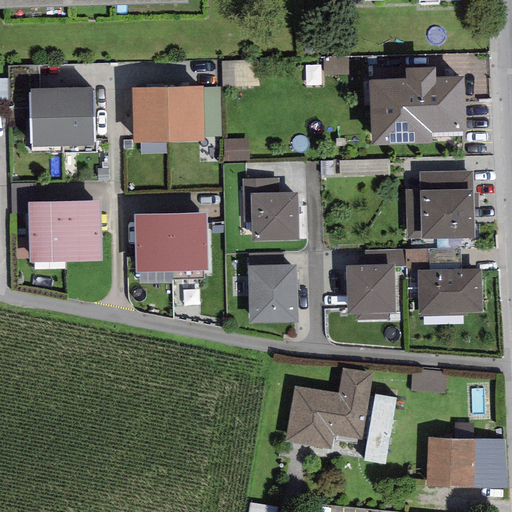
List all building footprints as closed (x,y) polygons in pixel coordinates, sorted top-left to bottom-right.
[(0,0),(0,8),(187,3),(186,0),(0,0)] [(369,82),(372,145),(431,143),(430,133),(465,131),(462,78),(435,79),(435,69),(406,70),(407,80),(369,82)] [(203,86),(169,87),(170,142),(205,141),(203,86)] [(92,87),(60,88),(62,147),(94,146),(92,87)] [(170,142),(169,87),(133,88),(135,142),(170,142)] [(210,134),(222,134),(222,87),(210,87),(210,134)] [(33,147),(62,147),(60,88),(31,89),(33,147)] [(248,139),(224,139),(225,162),(249,161),(248,139)] [(343,175),(392,172),(392,158),(342,162),(343,175)] [(420,191),(473,189),(472,172),(419,173),(420,191)] [(250,194),(280,193),(279,177),(241,179),(243,223),(251,223),(250,194)] [(406,191),(407,239),(420,239),(420,240),(474,239),(473,189),(420,191),(406,191)] [(280,193),(250,194),(251,223),(251,242),(299,241),(298,193),(280,193)] [(99,201),(64,202),(65,262),(101,261),(99,201)] [(65,262),(64,202),(28,203),(30,263),(65,262)] [(205,213),(170,214),(171,271),(207,270),(205,213)] [(171,271),(170,214),(134,215),(136,272),(171,271)] [(405,249),(364,250),(365,266),(393,265),(393,268),(406,267),(405,250),(405,249)] [(417,270),(461,269),(460,249),(405,250),(406,267),(406,269),(417,270)] [(295,265),(248,267),(249,324),(297,323),(295,265)] [(365,266),(346,266),(347,315),(355,315),(356,321),(388,320),(388,314),(395,314),(393,268),(393,265),(365,266)] [(461,269),(417,270),(418,316),(483,314),(481,269),(461,269)] [(294,387),(285,442),(331,449),(333,435),(361,440),(372,373),(342,368),(338,394),(294,387)] [(444,393),(445,373),(413,370),(411,390),(444,393)] [(396,398),(375,394),(363,461),(385,464),(396,398)] [(504,440),(428,438),(427,487),(506,489),(504,440)] [(253,503),(252,511),(278,511),(279,506),(253,503)]
